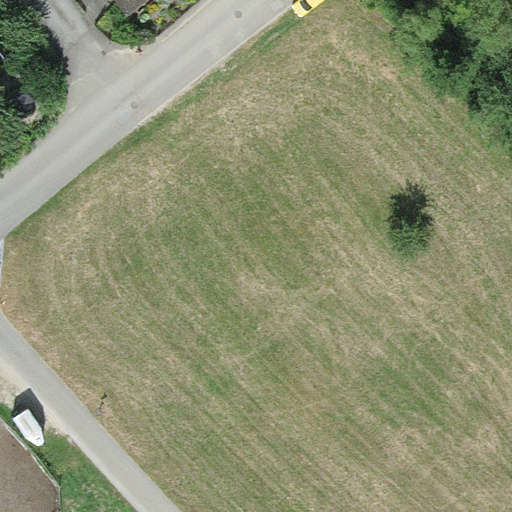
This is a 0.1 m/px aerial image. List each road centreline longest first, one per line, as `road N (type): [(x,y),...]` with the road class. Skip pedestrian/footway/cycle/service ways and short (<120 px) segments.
road 1 (track): [(0,348),(151,511)]
road 2 (residential): [(39,0),(116,99)]
